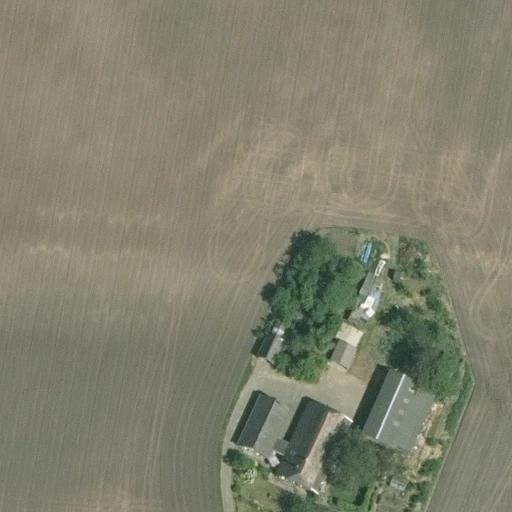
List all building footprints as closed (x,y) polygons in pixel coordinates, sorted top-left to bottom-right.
[(369,299),(359,318),(372,325),(382,305),(369,299)] [(257,361),(272,367),(282,344),(267,337),(257,361)] [(409,460),(437,396),(390,376),(362,440),(409,460)] [(272,449),(279,452),(282,446),(275,443),(288,413),(261,401),(239,450),(266,462),(272,449)] [(290,449),(282,446),(279,452),(287,456),(277,479),(318,497),(350,425),(309,406),(290,449)]
